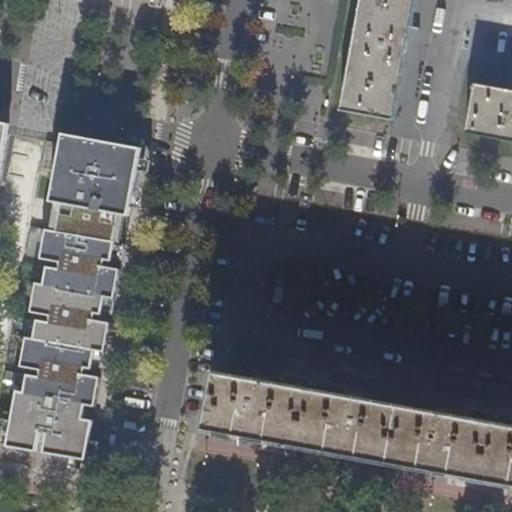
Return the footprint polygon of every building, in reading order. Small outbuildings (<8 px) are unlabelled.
[(416,0),(363,0),(342,111),(394,121),(416,0)] [(511,93),(479,88),(469,136),(511,144),(511,93)] [(0,184),(10,131),(0,129),(0,184)] [(59,140),(50,199),(131,213),(142,155),(140,154),(59,140)] [(116,239),(45,227),(40,256),(59,259),(58,266),(46,264),(43,282),(35,280),(31,309),(50,312),(49,319),(37,318),(34,335),(26,334),(22,363),(41,367),(39,374),(28,372),(25,389),(17,388),(10,433),(39,438),(41,429),(48,431),(44,449),(86,457),(94,418),(83,415),(86,402),(96,404),(102,374),(75,369),(76,362),(92,365),(96,348),(106,349),(112,320),(85,315),(86,308),(102,311),(105,294),(116,296),(122,267),(94,261),(96,254),(112,258),(116,239)] [(211,430),(214,431),(511,484),(511,424),(511,428),(484,422),(486,413),(470,410),(468,419),(346,397),(349,386),(330,382),(327,394),(302,390),(305,378),(287,375),(285,386),(223,375),(221,375),(211,430)] [(330,382),(305,378),(302,390),(327,394),(330,382)] [(511,424),(511,416),(486,413),(484,422),(511,428),(511,424)]
